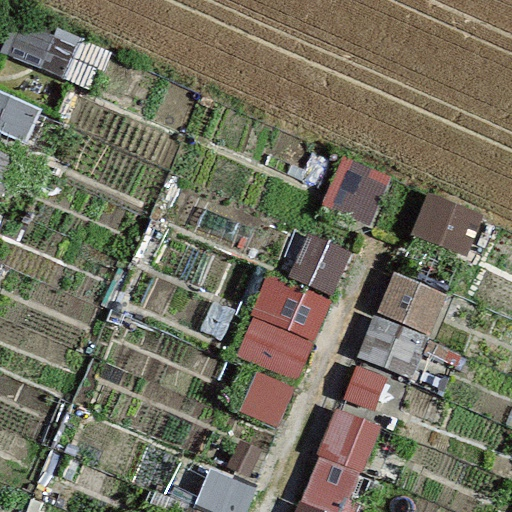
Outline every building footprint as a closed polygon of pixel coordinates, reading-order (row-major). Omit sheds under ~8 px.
[(0,158),(0,181),(1,182),(9,161),(0,158)] [(330,205),(371,219),(387,175),(345,161),(330,205)] [(418,240),(472,253),(482,208),(429,195),(418,240)] [(311,234),(292,277),(335,296),(354,253),(311,234)] [(339,403),(370,417),(395,365),(413,374),(451,295),(402,272),(339,403)] [(240,359),(260,366),(245,413),(286,426),(328,295),(266,275),(240,359)] [(348,511),(383,429),(338,410),(294,511),(348,511)] [(247,511),(258,489),(209,468),(189,511),(247,511)]
